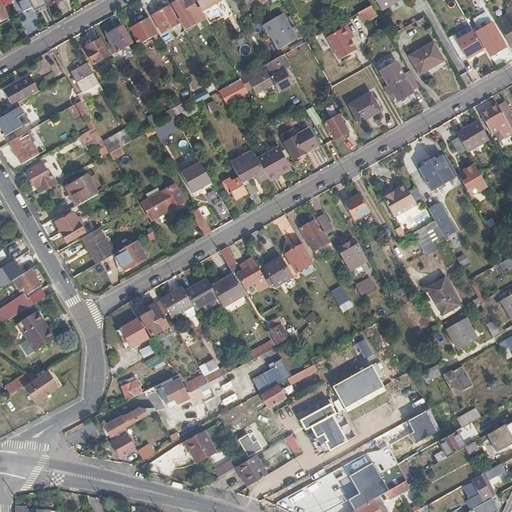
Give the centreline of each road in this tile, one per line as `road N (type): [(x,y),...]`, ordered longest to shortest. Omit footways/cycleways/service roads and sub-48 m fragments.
road 1 (residential): [(83,317),(511,74)]
road 2 (secondary): [(227,511),(9,460)]
road 3 (residential): [(83,317),(95,352),(88,403),(9,460)]
road 4 (residential): [(0,177),(83,317)]
road 5 (residential): [(119,0),(0,68)]
